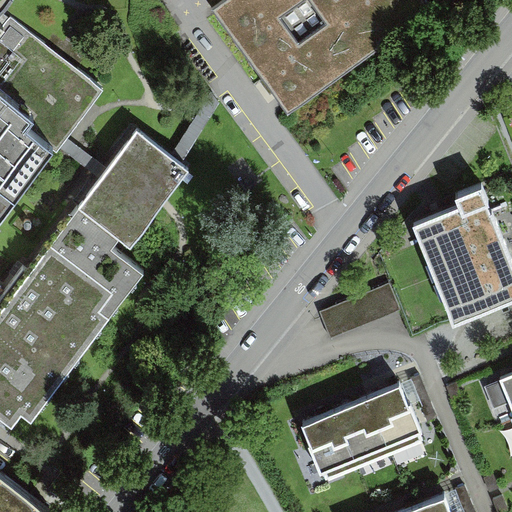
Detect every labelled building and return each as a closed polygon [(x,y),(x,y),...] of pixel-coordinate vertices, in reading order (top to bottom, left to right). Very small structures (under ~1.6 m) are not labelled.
[(206,0),(212,9),(224,0),(206,0)] [(224,0),(212,9),(211,10),(285,109),(428,2),(426,0),(224,0)] [(0,320),(4,314),(0,311),(0,218),(57,145),(64,136),(104,85),(12,14),(5,28),(0,23),(0,320)] [(179,158),(138,126),(108,169),(100,179),(4,314),(0,320),(0,406),(21,421),(31,407),(44,417),(152,267),(122,245),(159,197),(185,163),(179,158)] [(72,142),(64,136),(57,145),(100,179),(108,169),(72,142)] [(456,211),(414,228),(452,321),(511,295),(511,280),(482,210),(488,207),(481,189),(452,201),(456,211)] [(322,302),(332,331),(404,306),(395,278),(322,302)] [(415,377),(313,417),(335,473),(437,433),(415,377)] [(0,511),(51,511),(0,473),(0,511)] [(470,511),(460,487),(397,511),(470,511)]
